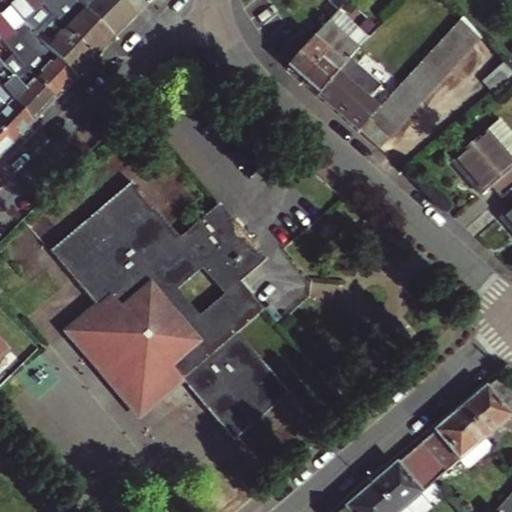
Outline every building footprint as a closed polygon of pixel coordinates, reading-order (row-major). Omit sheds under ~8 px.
[(27,21),(48,46),(76,79),(86,70),(95,60),(43,0),(22,0),(34,15),(27,21)] [(43,0),(95,60),(114,41),(94,19),(76,0),(43,0)] [(114,41),(134,19),(116,0),(76,0),(94,19),(114,41)] [(326,57),(341,41),(334,34),(361,4),(357,0),(350,0),(344,7),(340,11),(308,45),(286,68),(303,83),(326,57)] [(336,0),(333,0),(331,3),(340,11),(344,7),(336,0)] [(16,30),(0,11),(0,33),(5,40),(55,101),(76,79),(48,46),(27,21),(16,30)] [(478,35),(459,15),(449,26),(470,44),(478,35)] [(470,44),(449,26),(441,35),(461,53),(470,44)] [(441,35),(433,45),(453,63),(461,53),(441,35)] [(0,79),(35,121),(55,101),(5,40),(0,43),(0,79)] [(318,96),(340,71),(360,47),(352,40),(331,62),(326,57),(303,83),(318,96)] [(453,63),(433,45),(425,54),(445,72),(453,63)] [(445,72),(425,54),(417,63),(437,81),(445,72)] [(511,72),(511,70),(504,62),(485,78),(494,89),(511,72)] [(397,76),(382,63),(373,75),(388,87),(397,76)] [(417,63),(409,71),(430,89),(437,81),(417,63)] [(380,105),(340,71),(318,96),(358,130),(366,121),(375,111),(380,105)] [(409,71),(400,82),(420,100),(430,89),(409,71)] [(0,99),(6,107),(0,112),(0,126),(14,143),(35,121),(0,79),(0,99)] [(400,82),(392,92),(412,109),(420,100),(400,82)] [(392,92),(384,101),(404,119),(412,109),(392,92)] [(380,105),(375,111),(395,128),(404,119),(384,101),(380,105)] [(375,111),(366,121),(387,137),(395,128),(375,111)] [(511,133),(500,119),(451,161),(480,194),(491,185),(500,195),(511,184),(511,133)] [(387,137),(366,121),(358,130),(378,147),(387,137)] [(14,143),(0,126),(0,157),(7,149),(14,143)] [(244,278),(268,258),(222,202),(181,236),(133,179),(49,250),(99,307),(113,295),(124,309),(94,334),(141,390),(171,365),(184,381),(235,440),(293,392),(241,331),(268,307),(254,290),(250,294),(240,281),(244,278)] [(511,184),(500,195),(510,208),(500,216),(511,229),(511,184)] [(254,290),(244,278),(240,281),(250,294),(254,290)] [(99,307),(66,334),(139,419),(184,381),(171,365),(141,390),(94,334),(124,309),(113,295),(99,307)] [(0,357),(10,348),(0,337),(0,357)] [(487,389),(510,418),(511,416),(511,392),(500,378),(487,389)] [(510,418),(487,389),(461,411),(485,440),(510,418)] [(485,440),(461,411),(435,433),(459,462),(460,461),(465,467),(475,464),(488,453),(491,447),(485,440)] [(459,462),(435,433),(423,444),(447,472),(459,462)] [(434,484),(410,455),(399,464),(423,494),(434,484)] [(399,464),(372,487),(393,511),(421,511),(422,511),(427,502),(430,505),(443,495),(434,484),(423,494),(399,464)] [(393,511),(372,487),(359,498),(345,509),(347,511),(393,511)] [(511,511),(511,493),(495,511),(511,511)]
